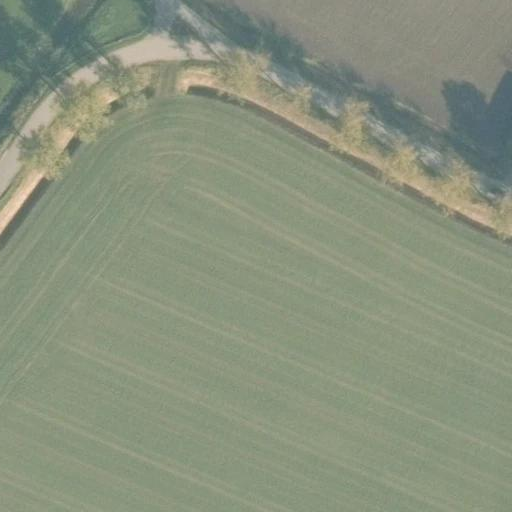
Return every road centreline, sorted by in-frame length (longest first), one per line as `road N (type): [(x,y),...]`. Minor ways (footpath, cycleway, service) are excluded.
road 1 (tertiary): [(511,197),(235,55)]
road 2 (tertiary): [(152,50),(116,60),(62,94),(0,177)]
